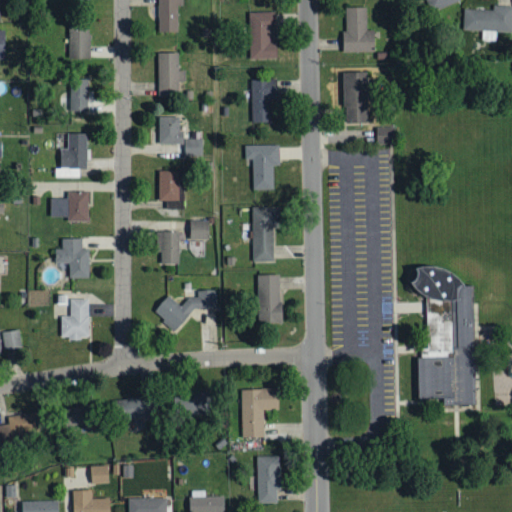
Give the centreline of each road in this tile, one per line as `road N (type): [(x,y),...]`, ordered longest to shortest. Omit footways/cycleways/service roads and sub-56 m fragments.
road 1 (residential): [(315,511),(305,0)]
road 2 (residential): [(124,366),(120,0)]
road 3 (residential): [(0,385),(313,352)]
